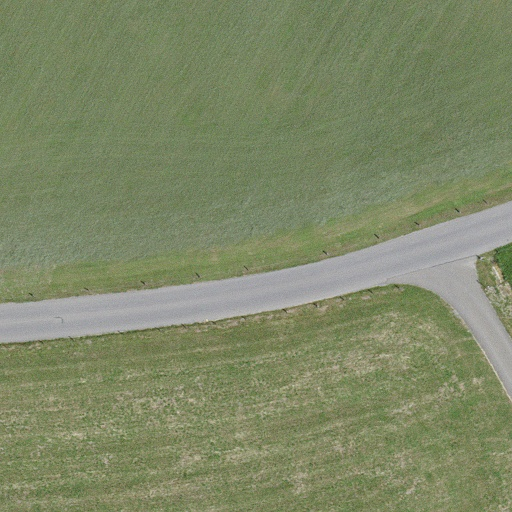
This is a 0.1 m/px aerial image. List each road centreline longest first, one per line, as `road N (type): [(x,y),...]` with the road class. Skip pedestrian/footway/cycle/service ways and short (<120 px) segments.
road 1 (unclassified): [(511,223),(443,249),(230,298),(0,325)]
road 2 (track): [(443,249),(511,378)]
